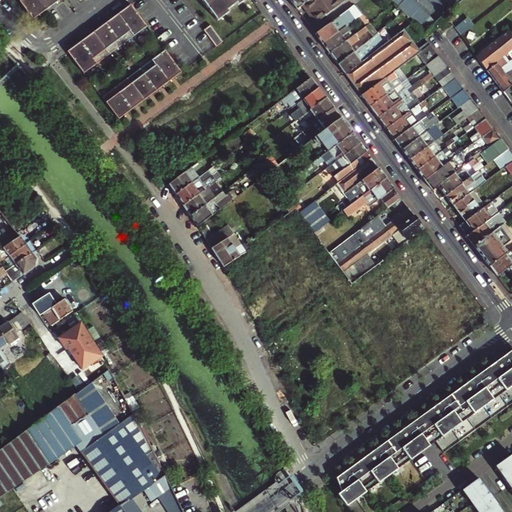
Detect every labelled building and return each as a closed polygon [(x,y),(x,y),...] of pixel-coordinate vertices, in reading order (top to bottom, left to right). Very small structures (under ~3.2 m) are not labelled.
[(23,0),(20,3),(34,20),(46,11),(59,1),(60,0),(23,0)] [(228,10),(236,4),(238,6),(245,0),(201,0),(217,21),(229,12),(228,10)] [(289,0),(297,9),(303,5),(308,0),(289,0)] [(334,8),(345,0),(344,0),(308,0),(303,5),(308,12),(310,11),(318,21),(324,16),(334,8)] [(436,22),(414,0),(392,0),(425,33),(436,22)] [(135,36),(147,26),(131,4),(118,14),(106,23),(93,33),(80,42),(72,48),(68,52),(84,74),(97,64),(110,55),(122,45),(135,36)] [(329,23),(315,34),(322,43),(346,26),(354,19),(345,11),(339,16),(329,23)] [(456,29),(461,35),(472,26),(467,20),(456,29)] [(223,42),(210,25),(204,30),(216,47),(223,42)] [(329,53),(353,35),(346,26),(322,43),(329,53)] [(404,29),(380,48),(345,74),(361,95),(386,76),(395,70),(398,67),(418,53),(430,44),(428,42),(419,49),(404,29)] [(329,53),(338,64),(355,52),(352,47),(360,41),(357,38),(362,35),(359,31),(353,35),(329,53)] [(511,50),(511,34),(509,31),(476,56),(503,92),(511,84),(511,58),(507,62),(503,57),(511,50)] [(338,64),(345,74),(380,48),(376,43),(383,38),(379,33),(374,37),(368,42),(363,46),(355,52),(338,64)] [(365,37),(368,42),(374,37),(370,33),(365,37)] [(426,39),(423,35),(421,33),(416,36),(421,42),(426,39)] [(365,37),(360,41),(363,46),(368,42),(365,37)] [(430,44),(418,53),(426,65),(439,56),(430,44)] [(157,91),(170,82),(182,72),(166,50),(153,60),(140,69),(128,79),(115,88),(103,98),(119,120),(132,110),(144,101),(157,91)] [(439,56),(426,65),(430,70),(442,61),(439,56)] [(442,61),(430,70),(434,76),(447,67),(442,61)] [(398,67),(395,70),(398,73),(393,77),(399,85),(400,84),(407,79),(398,67)] [(447,67),(434,76),(442,87),(443,86),(455,78),(447,67)] [(361,95),(370,106),(399,85),(393,77),(398,73),(395,70),(386,76),(361,95)] [(311,78),(287,96),(292,103),(287,106),(290,109),(294,106),(318,88),(311,78)] [(443,86),(452,98),(463,89),(455,78),(443,86)] [(370,106),(378,117),(408,95),(400,84),(399,85),(370,106)] [(511,84),(503,92),(511,104),(511,84)] [(326,98),(318,88),(294,106),(298,112),(292,116),(295,121),(301,117),(326,98)] [(408,95),(378,117),(386,129),(410,111),(407,105),(417,98),(422,94),(418,88),(408,95)] [(452,98),(459,107),(460,106),(471,99),(463,89),(452,98)] [(292,103),(287,96),(282,100),(287,106),(292,103)] [(326,98),(301,117),(304,121),(305,123),(302,126),(305,130),(317,121),(333,108),(326,98)] [(410,111),(420,103),(417,98),(407,105),(410,111)] [(460,106),(468,117),(478,109),(471,99),(460,106)] [(386,129),(395,140),(425,118),(427,116),(421,108),(426,105),(423,101),(420,103),(410,111),(386,129)] [(333,108),(317,121),(320,124),(311,131),(313,133),(309,136),(312,140),(341,118),(333,108)] [(478,109),(468,117),(467,117),(471,122),(475,127),(486,119),(478,109)] [(425,118),(395,140),(402,149),(433,126),(439,121),(436,117),(429,123),(425,118)] [(352,133),(341,118),(312,140),(303,147),(310,155),(312,153),(310,151),(323,141),(326,138),(333,147),(352,133)] [(486,119),(475,127),(482,137),(493,129),(486,119)] [(471,122),(464,128),(467,133),(475,127),(471,122)] [(402,149),(409,159),(434,141),(440,137),(433,126),(402,149)] [(247,142),(251,138),(243,129),(239,132),(247,142)] [(489,148),(501,139),(493,129),(482,137),(481,138),(489,148)] [(359,143),(352,133),(333,147),(330,150),(321,157),(319,158),(322,163),(328,158),(332,155),(337,160),(359,143)] [(323,141),(330,150),(333,147),(326,138),(323,141)] [(501,139),(489,148),(488,148),(495,158),(508,149),(501,139)] [(409,159),(417,170),(442,151),(434,141),(409,159)] [(332,164),(331,164),(333,167),(340,162),(343,166),(316,187),(317,189),(310,194),(315,200),(337,184),(371,158),(359,143),(337,160),(332,164)] [(417,170),(425,179),(457,155),(459,154),(463,151),(462,149),(453,155),(447,148),(442,151),(417,170)] [(501,170),(506,166),(511,162),(511,154),(508,149),(495,158),(494,160),(501,170)] [(260,150),(256,153),(259,158),(264,155),(260,150)] [(308,159),(312,164),(319,158),(321,157),(317,152),(308,159)] [(432,189),(438,185),(466,164),(462,158),(460,159),(457,155),(425,179),(432,189)] [(466,164),(438,185),(446,195),(470,177),(474,174),(470,168),(481,160),(478,156),(466,164)] [(386,178),(371,158),(337,184),(352,204),(386,178)] [(262,162),(255,167),(263,177),(269,172),(266,168),(262,162)] [(189,170),(169,185),(176,195),(196,180),(189,170)] [(196,180),(176,195),(183,205),(206,188),(221,176),(217,171),(210,177),(206,172),(196,180)] [(478,181),(481,185),(491,178),(488,174),(478,181)] [(470,177),(446,195),(453,205),(473,191),(479,186),(477,184),(476,184),(474,186),(472,184),(475,182),(470,177)] [(352,204),(343,210),(348,216),(367,202),(370,206),(380,198),(385,205),(388,208),(401,198),(386,178),(352,204)] [(280,187),(288,197),(299,189),(291,179),(284,184),(280,187)] [(200,201),(210,193),(206,188),(183,205),(190,216),(204,206),(200,201)] [(453,205),(465,221),(485,207),(473,191),(453,205)] [(212,206),(209,202),(204,206),(190,216),(198,226),(233,199),(231,196),(229,193),(212,206)] [(204,206),(209,202),(213,199),(210,193),(200,201),(204,206)] [(493,206),(499,202),(497,198),(490,202),(493,206)] [(459,225),(466,235),(498,212),(493,206),(490,202),(485,207),(465,221),(459,225)] [(326,223),(311,203),(299,212),(303,218),(312,230),(314,232),(326,223)] [(290,212),(296,208),(293,204),(287,208),(290,212)] [(385,205),(369,217),(372,220),(388,208),(385,205)] [(379,230),(366,240),(336,262),(343,271),(349,266),(392,235),(399,229),(400,230),(416,218),(408,208),(379,230)] [(491,233),(488,229),(496,223),(495,222),(502,217),(498,212),(466,235),(474,245),(491,233)] [(399,229),(392,235),(398,243),(394,246),(396,249),(423,228),(416,218),(400,230),(399,229)] [(379,230),(372,220),(359,230),(366,240),(379,230)] [(509,239),(511,236),(503,224),(500,226),(509,239)] [(227,238),(233,234),(228,226),(213,235),(211,232),(204,236),(223,267),(239,256),(227,238)] [(500,226),(491,233),(474,245),(489,265),(511,248),(511,236),(509,239),(500,226)] [(336,262),(366,240),(359,230),(329,252),(336,262)] [(239,256),(245,252),(241,246),(233,234),(227,238),(239,256)] [(0,261),(25,245),(19,237),(0,249),(0,261)] [(246,246),(245,244),(241,246),(245,252),(251,249),(248,244),(246,246)] [(25,245),(0,261),(0,263),(5,270),(31,252),(25,245)] [(511,248),(489,265),(497,276),(506,269),(511,264),(511,248)] [(7,274),(12,281),(35,266),(36,259),(31,252),(5,270),(7,274)] [(358,278),(349,266),(343,271),(351,283),(358,278)] [(28,299),(17,306),(23,314),(30,325),(33,328),(43,320),(40,315),(45,312),(54,325),(72,312),(64,299),(60,302),(57,299),(55,301),(50,293),(32,305),(28,299)] [(49,328),(54,325),(45,312),(40,315),(43,320),(49,328)] [(0,364),(6,361),(0,352),(0,348),(5,345),(12,356),(17,353),(12,346),(17,343),(13,337),(30,325),(23,314),(6,326),(5,325),(0,328),(0,364)] [(81,320),(58,335),(81,370),(104,355),(81,320)] [(45,338),(41,340),(50,353),(54,350),(45,338)] [(436,443),(445,455),(511,404),(511,355),(506,354),(335,478),(344,489),(341,491),(348,508),(436,443)] [(5,389),(9,394),(16,389),(12,383),(5,389)] [(75,395),(24,433),(47,466),(77,446),(120,506),(132,498),(143,490),(165,475),(134,413),(103,436),(75,395)] [(47,466),(24,433),(2,449),(24,481),(47,466)] [(0,497),(24,481),(2,449),(0,451),(0,497)] [(494,467),(511,490),(511,456),(511,455),(494,467)] [(165,475),(143,490),(151,501),(171,487),(165,475)] [(344,489),(335,478),(341,491),(344,489)] [(478,478),(462,490),(477,511),(502,511),(485,488),(478,478)] [(341,491),(337,494),(348,509),(348,508),(341,491)] [(141,511),(132,498),(120,506),(124,511),(141,511)]
